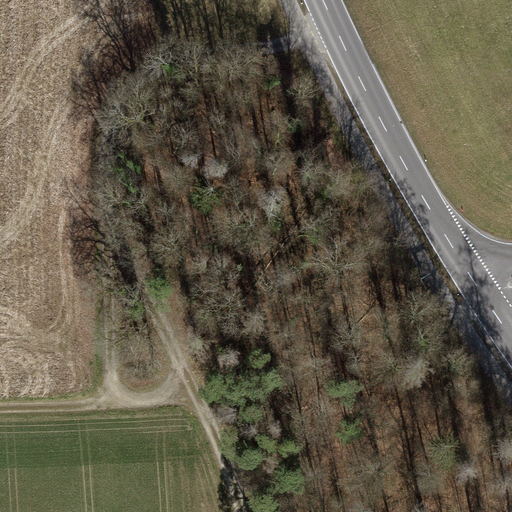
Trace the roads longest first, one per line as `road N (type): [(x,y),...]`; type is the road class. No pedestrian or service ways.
road 1 (track): [(0,408),(114,402),(107,195),(111,140),(130,94),(186,57),(265,48),(335,25)]
road 2 (primary): [(487,301),(404,162),(324,0)]
road 3 (track): [(107,195),(193,389)]
road 4 (track): [(114,402),(193,389),(242,511)]
